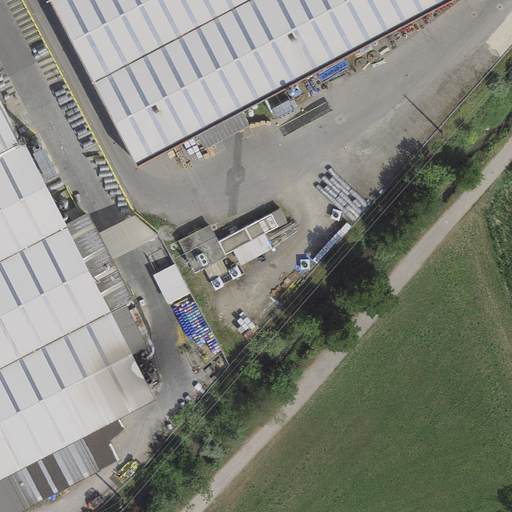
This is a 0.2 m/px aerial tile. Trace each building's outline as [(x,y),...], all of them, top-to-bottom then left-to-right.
[(46,0),(135,169),(461,0),(46,0)] [(144,395),(0,115),(0,511),(15,511),(98,470),(77,429),(144,395)] [(219,236),(225,250),(288,227),(283,212),(219,236)] [(133,308),(111,262),(152,243),(140,218),(98,238),(89,218),(70,227),(113,318),(133,308)] [(194,269),(224,256),(211,225),(181,238),(194,269)] [(168,306),(190,294),(175,265),(153,276),(168,306)]
